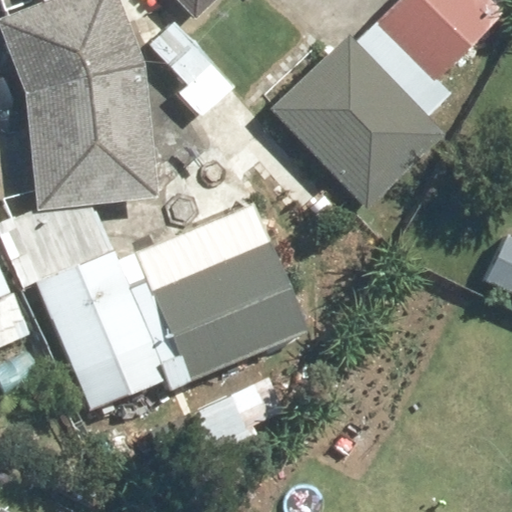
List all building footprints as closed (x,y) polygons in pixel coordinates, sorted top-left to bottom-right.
[(60,0),(0,23),(0,24),(31,104),(43,211),(161,197),(146,72),(118,0),(60,0)] [(181,0),(197,18),(217,0),(181,0)] [(492,16),(476,0),(399,0),(360,39),(358,38),(280,113),(365,200),(433,135),(402,103),(492,16)] [(176,20),(152,45),(218,109),(241,84),(176,20)] [(100,410),(307,332),(258,204),(51,282),(100,410)] [(511,262),(497,255),(484,283),(511,295),(511,262)] [(0,264),(0,353),(33,339),(0,264)]
